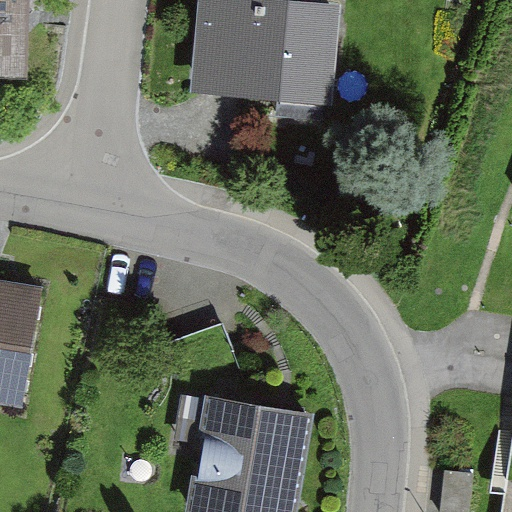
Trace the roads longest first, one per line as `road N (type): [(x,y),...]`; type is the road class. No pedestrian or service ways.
road 1 (residential): [(376,511),(379,391),(326,294),(229,240),(91,205)]
road 2 (residential): [(114,0),(91,205)]
